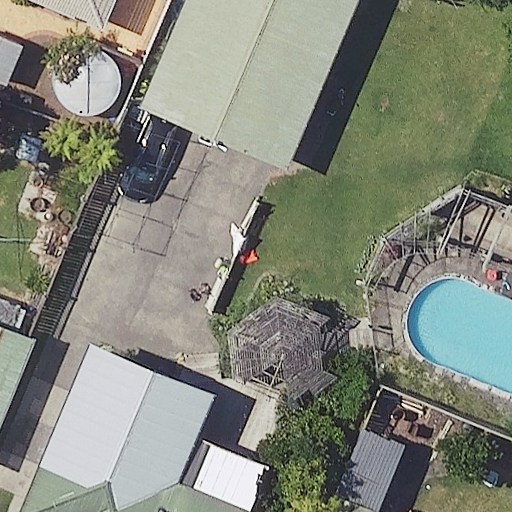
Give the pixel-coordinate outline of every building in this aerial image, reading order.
[(21,0),(108,36),(123,0),(21,0)] [(362,0),(194,0),(147,114),(290,174),(362,0)] [(0,430),(41,329),(0,312),(0,430)] [(18,511),(261,511),(277,473),(206,446),(226,395),(131,358),(85,341),(18,511)] [(398,511),(404,496),(349,476),(336,511),(398,511)]
